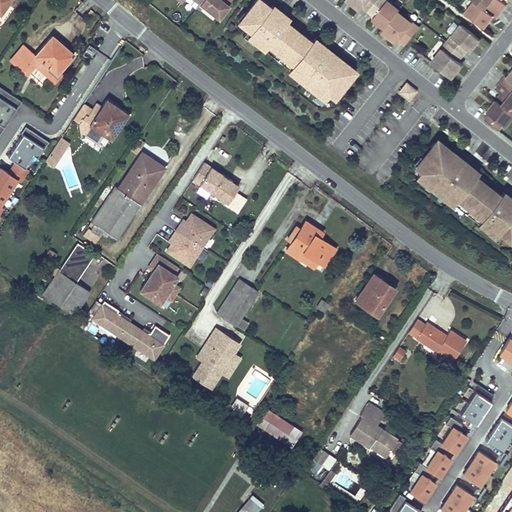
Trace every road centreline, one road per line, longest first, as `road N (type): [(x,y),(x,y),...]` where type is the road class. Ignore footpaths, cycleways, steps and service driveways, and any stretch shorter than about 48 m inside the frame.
road 1 (secondary): [(103,0),(398,230),(511,301)]
road 2 (unknown): [(436,502),(504,394),(488,358),(511,312)]
road 3 (unknown): [(446,265),(328,443)]
road 4 (unknown): [(233,104),(129,290)]
road 5 (unknown): [(300,155),(207,301),(202,324)]
road 6 (residential): [(452,105),(319,0)]
